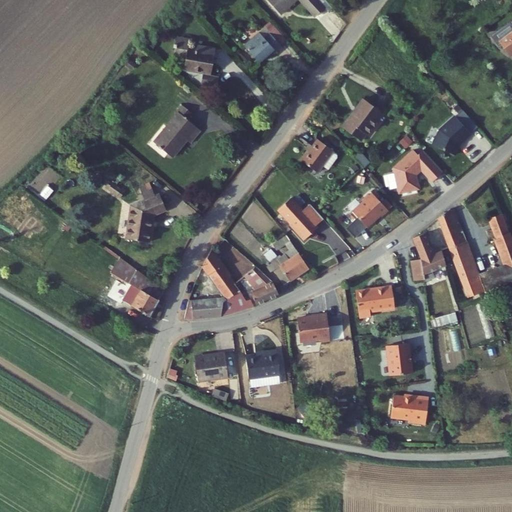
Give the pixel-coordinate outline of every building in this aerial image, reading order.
[(306,0),(261,0),(274,16),(293,0),(309,19),(317,12),(306,0)] [(511,29),(492,44),(499,53),(502,51),(511,64),(511,63),(511,29)] [(277,49),(282,45),(271,32),(266,36),(277,49)] [(277,49),(266,36),(261,41),(256,37),(241,50),(255,66),(262,60),(264,62),(277,50),(277,49)] [(187,46),(174,44),(171,57),(171,59),(172,61),(172,62),(174,63),(183,65),(181,76),(199,80),(206,81),(211,58),(193,54),(192,58),(184,57),(187,46)] [(206,83),(206,81),(199,80),(199,82),(196,91),(212,94),(214,85),(206,83)] [(357,99),(337,127),(356,140),(361,132),(363,133),(377,113),(357,99)] [(189,121),(179,112),(174,118),(175,119),(156,140),(158,142),(151,150),(166,164),(181,147),(185,151),(196,139),(183,127),(189,121)] [(467,136),(452,119),(437,133),(430,147),(450,157),(454,148),(453,147),(454,146),(459,142),(459,143),(467,136)] [(331,152),(316,141),(307,153),(305,151),(298,161),(315,173),(321,166),(331,152)] [(335,155),(331,152),(321,166),(327,171),(336,158),(335,155)] [(430,186),(441,175),(421,153),(416,158),(411,154),(392,172),(397,197),(417,193),(414,179),(419,174),(430,186)] [(112,183),(108,191),(122,198),(125,190),(112,183)] [(106,195),(102,200),(110,208),(115,203),(106,195)] [(363,207),(353,217),(358,223),(367,233),(375,226),(375,223),(379,219),(382,222),(388,216),(373,199),(370,201),(369,200),(362,206),(363,207)] [(304,215),(293,202),(280,214),(296,231),(295,232),(306,244),(320,232),(318,230),(326,223),(312,208),(304,215)] [(451,209),(437,220),(446,249),(463,243),(451,209)] [(121,220),(115,252),(138,257),(143,232),(157,226),(150,210),(121,220)] [(475,279),(463,243),(446,249),(462,301),(511,283),(511,248),(499,218),(487,223),(505,268),(475,279)] [(367,233),(358,223),(347,233),(356,243),(367,233)] [(421,256),(420,256),(424,276),(431,274),(446,269),(441,250),(434,252),(425,234),(414,239),(421,256)] [(32,261),(36,253),(15,240),(10,248),(32,261)] [(271,254),(267,257),(276,266),(295,253),(285,240),(273,249),(277,255),(285,249),(289,254),(277,264),(274,261),(276,260),(271,254)] [(198,270),(220,303),(233,294),(226,283),(228,282),(207,253),(198,270)] [(267,257),(253,268),(254,269),(261,275),(275,265),(279,271),(298,257),(295,253),(276,266),(267,257)] [(420,256),(410,258),(413,279),(424,277),(424,276),(420,256)] [(279,271),(273,275),(283,288),(308,271),(298,257),(279,271)] [(109,269),(99,281),(122,300),(119,305),(124,308),(118,317),(135,328),(150,307),(109,269)] [(249,297),(254,307),(277,297),(271,284),(261,275),(254,269),(242,275),(245,281),(249,279),(262,290),(249,297)] [(64,280),(54,299),(78,313),(88,295),(64,280)] [(390,285),(354,289),(358,316),(369,315),(368,309),(393,306),(390,285)] [(216,305),(184,307),(181,319),(217,316),(216,305)] [(320,341),(328,340),(325,312),(310,313),(311,317),(306,317),(306,316),(301,317),(303,336),(298,337),(298,340),(316,338),(320,341)] [(432,329),(457,321),(455,312),(429,320),(432,329)] [(411,371),(408,341),(387,344),(387,348),(386,351),(386,356),(388,358),(390,370),(393,373),(411,371)] [(222,354),(192,358),(196,383),(226,379),(225,376),(224,365),(223,363),(222,355),(222,354)] [(274,354),(244,358),(247,379),(277,375),(274,354)] [(168,378),(177,380),(178,373),(169,371),(168,378)] [(410,397),(392,395),(390,416),(407,418),(409,421),(424,423),(427,397),(411,395),(410,397)]
